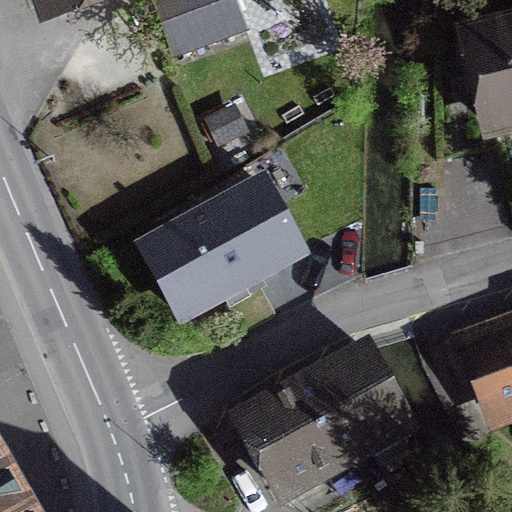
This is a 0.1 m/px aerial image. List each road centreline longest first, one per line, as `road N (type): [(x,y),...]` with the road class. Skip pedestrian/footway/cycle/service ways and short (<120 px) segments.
road 1 (residential): [(511,274),(361,317),(111,430)]
road 2 (secondary): [(0,167),(111,430)]
